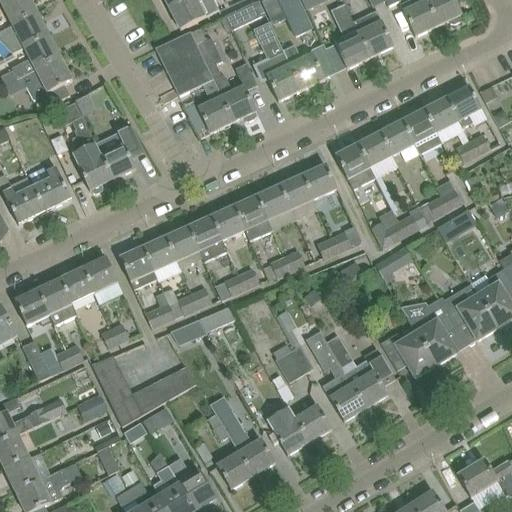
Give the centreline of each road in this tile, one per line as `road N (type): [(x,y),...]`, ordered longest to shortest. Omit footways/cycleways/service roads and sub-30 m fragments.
road 1 (residential): [(191,183),(511,31)]
road 2 (residential): [(309,511),(511,383)]
road 3 (residential): [(0,278),(191,183)]
road 4 (residential): [(191,183),(84,0)]
